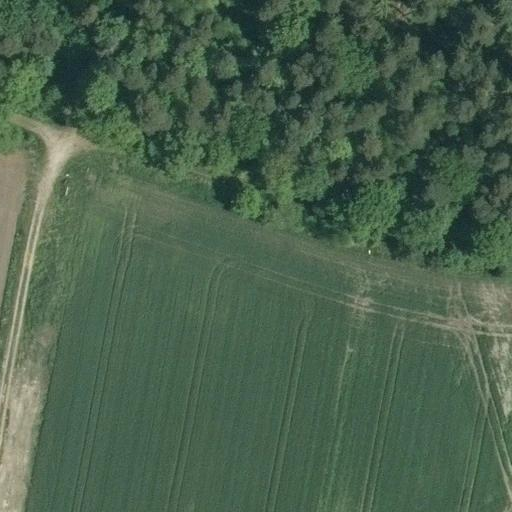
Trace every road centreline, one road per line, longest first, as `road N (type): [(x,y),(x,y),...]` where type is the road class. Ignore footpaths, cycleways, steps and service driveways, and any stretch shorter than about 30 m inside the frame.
road 1 (track): [(77,133),(424,243),(511,254)]
road 2 (track): [(0,439),(31,240),(77,133)]
road 3 (track): [(38,0),(77,133)]
